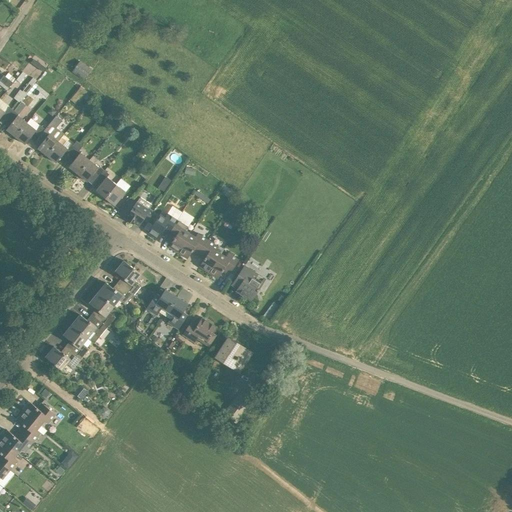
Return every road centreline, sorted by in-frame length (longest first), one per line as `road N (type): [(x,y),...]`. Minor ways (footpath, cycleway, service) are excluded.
road 1 (unclassified): [(511,423),(258,326)]
road 2 (residential): [(0,390),(117,235)]
road 3 (residential): [(258,326),(117,235)]
road 4 (residential): [(117,235),(0,159)]
